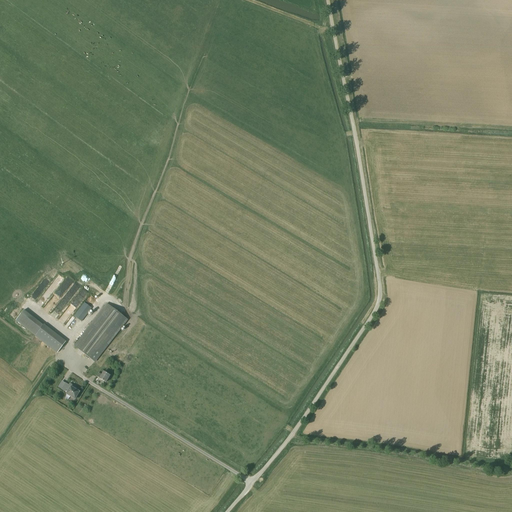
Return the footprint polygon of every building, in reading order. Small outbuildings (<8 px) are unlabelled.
[(79,281),(87,286),(89,284),(85,281),(88,276),(84,274),(79,281)] [(60,286),(66,291),(74,281),(68,276),(60,286)] [(42,287),(44,289),(50,281),(46,278),(41,285),(43,286),(42,287)] [(75,299),(81,303),(88,291),(83,288),(75,299)] [(74,316),(82,322),(92,308),(84,303),(74,316)] [(75,346),(94,362),(127,319),(107,304),(75,346)] [(53,307),(50,312),(56,317),(60,312),(58,311),(59,309),(57,307),(55,309),(53,307)] [(44,325),(24,310),(16,320),(57,353),(65,343),(43,326),(44,325)] [(73,329),(77,321),(73,319),(69,327),(73,329)] [(96,376),(106,382),(110,376),(104,372),(102,375),(98,373),(96,376)] [(66,394),(75,399),(79,392),(76,390),(77,388),(70,384),(69,386),(66,384),(62,390),(65,392),(66,390),(68,391),(66,394)]
